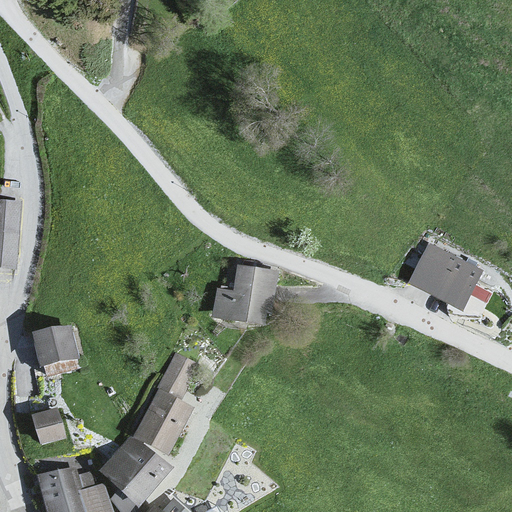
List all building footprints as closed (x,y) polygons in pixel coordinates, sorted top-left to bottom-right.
[(19,200),(0,198),(0,269),(14,270),(19,200)] [(430,245),(408,281),(462,312),(483,274),(430,245)] [(237,289),(217,287),(212,322),(273,330),(280,279),(239,274),(237,289)] [(72,327),(30,336),(38,371),(79,362),(72,327)] [(159,387),(179,398),(198,364),(177,353),(159,387)] [(179,398),(159,387),(134,435),(170,454),(195,407),(179,398)] [(58,407),(32,414),(41,445),(67,438),(58,407)] [(131,434),(99,471),(139,504),(171,467),(131,434)] [(74,465),(37,476),(48,511),(114,511),(110,498),(105,481),(96,484),(92,471),(77,476),(74,465)] [(188,511),(174,499),(162,511),(156,506),(149,511),(188,511)]
